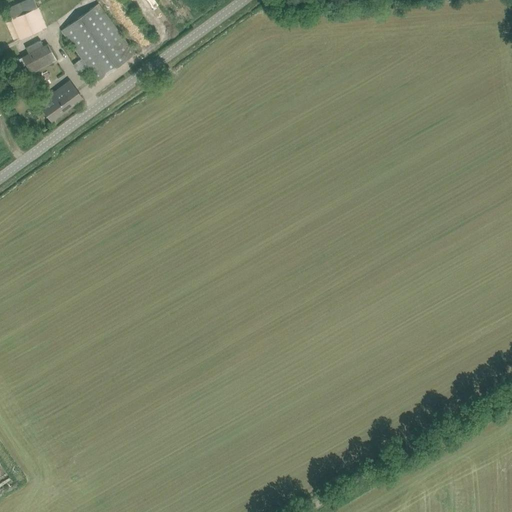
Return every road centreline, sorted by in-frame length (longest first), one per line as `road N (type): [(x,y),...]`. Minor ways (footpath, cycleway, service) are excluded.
road 1 (tertiary): [(0,177),(242,0)]
road 2 (track): [(511,391),(303,511)]
